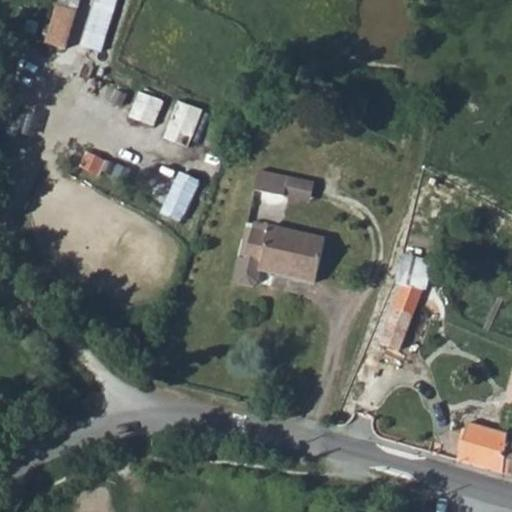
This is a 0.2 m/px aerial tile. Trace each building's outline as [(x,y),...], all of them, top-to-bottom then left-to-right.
[(86,0),(78,18),(100,28),(112,0),(86,0)] [(142,90),(132,114),(156,123),(166,99),(142,90)] [(178,104),(165,139),(188,149),(204,111),(178,104)] [(167,164),(158,185),(171,191),(180,170),(167,164)] [(182,169),(163,212),(185,221),(204,179),(182,169)] [(313,199),(315,175),(258,171),(255,209),(287,212),(289,197),(313,199)] [(253,257),(269,263),(267,271),(318,289),(333,247),(282,229),(279,237),(262,231),(253,257)] [(398,282),(429,289),(436,258),(405,251),(398,282)] [(376,345),(394,351),(410,302),(392,295),(376,345)] [(470,465),(511,476),(511,447),(505,446),(509,432),(479,428),(470,465)]
